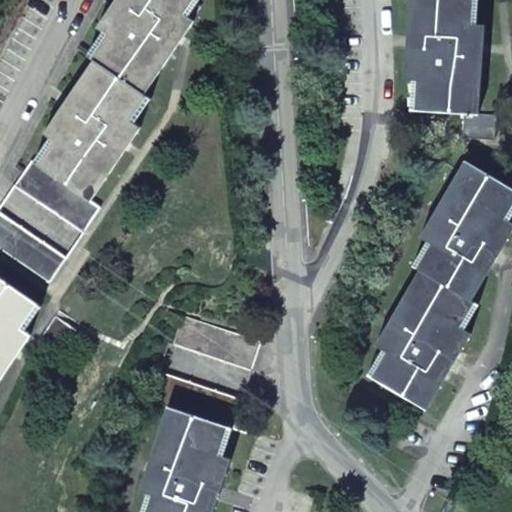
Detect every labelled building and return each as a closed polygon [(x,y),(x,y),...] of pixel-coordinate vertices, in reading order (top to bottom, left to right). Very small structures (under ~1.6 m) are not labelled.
[(114,0),(97,25),(110,35),(44,132),(57,141),(41,165),(32,159),(15,184),(83,231),(100,205),(91,199),(141,125),(128,116),(194,20),(181,10),(187,0),(114,0)] [(410,0),(405,78),(417,79),(416,109),(467,113),(466,138),(496,140),(497,114),(481,113),(485,24),(470,23),(471,0),(410,0)] [(511,187),(465,160),(422,236),(434,244),(376,344),(387,351),(372,376),(426,409),(472,332),(458,324),(511,231),(511,221),(506,218),(511,207),(511,187)] [(0,247),(48,280),(65,256),(0,210),(0,247)] [(0,276),(0,377),(30,333),(17,324),(34,300),(0,276)] [(56,314),(38,339),(59,353),(76,329),(56,314)] [(172,343),(251,369),(260,339),(182,314),(172,343)] [(216,452),(225,424),(232,427),(242,398),(163,373),(154,401),(167,405),(140,488),(154,493),(148,511),(212,511),(230,456),(216,452)]
